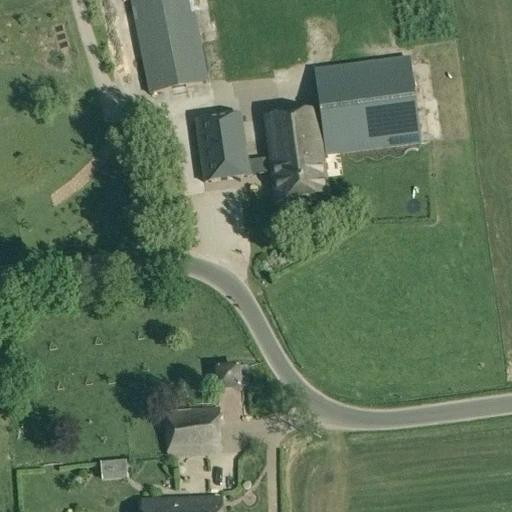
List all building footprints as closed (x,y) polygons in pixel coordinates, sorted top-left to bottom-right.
[(128,0),(148,96),(209,84),(191,0),(128,0)] [(318,113),(324,159),(420,145),(409,60),(315,72),(320,113),(318,113)] [(330,196),(324,159),(318,113),(265,121),(271,160),(247,163),(240,116),(196,122),(205,185),(249,179),(249,177),(272,173),(276,204),(330,196)] [(209,371),(211,391),(248,388),(247,368),(209,371)] [(222,457),(219,411),(166,414),(168,462),(222,457)] [(125,461),(100,463),(101,481),(127,479),(125,461)] [(188,502),(188,511),(222,511),(222,501),(188,502)] [(141,511),(188,511),(188,502),(142,504),(141,511)]
